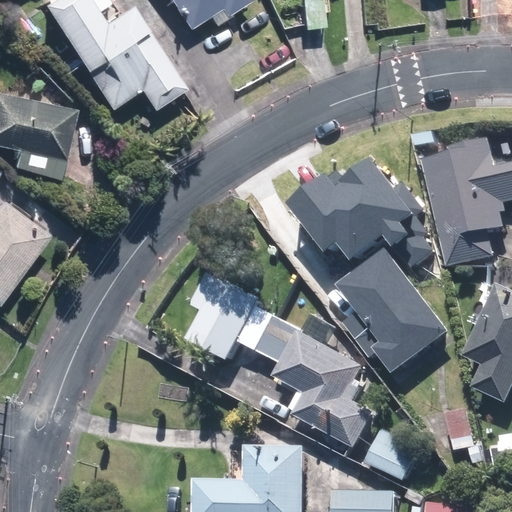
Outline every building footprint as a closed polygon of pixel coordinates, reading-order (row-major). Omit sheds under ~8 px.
[(121,13),(112,0),(47,0),(46,1),(113,107),(142,89),(156,111),(187,91),(133,5),(121,13)] [(173,0),(191,28),(211,15),(216,22),(250,0),(173,0)] [(78,107),(0,92),(0,142),(20,146),(15,170),(64,179),(78,107)] [(511,160),(501,163),(497,143),(427,157),(449,267),(502,257),(497,228),(511,226),(507,201),(511,200),(511,160)] [(391,235),(413,264),(435,247),(424,234),(429,230),(415,212),(422,207),(402,182),(398,185),(377,158),(352,177),(345,167),(295,205),(332,253),(344,244),(357,261),(391,235)] [(0,304),(54,235),(7,198),(0,206),(0,304)] [(389,247),(339,285),(360,313),(354,317),(345,324),(373,361),(382,355),(396,374),(453,332),(389,247)] [(217,270),(199,303),(210,309),(194,339),(235,361),(246,340),(264,307),(269,298),(217,270)] [(478,386),(511,400),(511,288),(501,284),(477,338),(495,346),(478,386)] [(264,307),(246,340),(289,364),(283,376),(306,388),(294,410),(364,447),(382,414),(362,403),(373,382),(363,376),(370,363),(334,344),(344,326),(317,311),(307,330),(264,307)] [(477,464),(488,462),(476,405),(452,410),(460,450),(473,447),(477,464)] [(371,457),(369,461),(409,480),(425,447),(385,427),(371,457)] [(252,476),(202,476),(201,511),(312,511),(312,444),(252,444),(252,476)] [(401,511),(402,489),(339,488),(338,511),(401,511)] [(483,511),(484,504),(434,499),(432,511),(483,511)]
